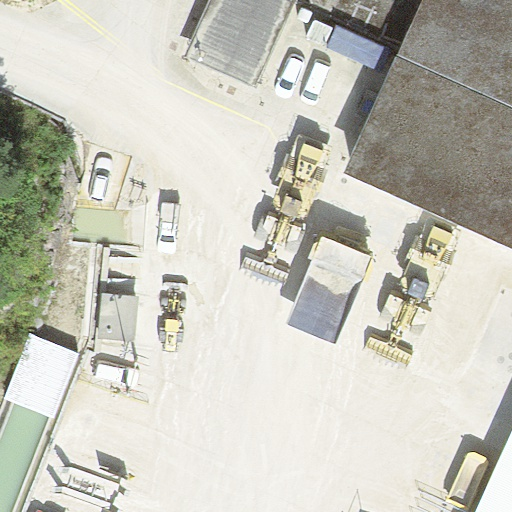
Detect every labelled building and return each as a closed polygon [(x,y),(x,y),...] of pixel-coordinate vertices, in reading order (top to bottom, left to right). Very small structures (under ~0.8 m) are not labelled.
[(288,0),(407,50),(428,0),(213,0),(191,51),(251,77),(284,0),(288,0)] [(511,0),(428,0),(407,50),(351,181),(511,249),(511,0)] [(468,251),(404,223),(402,228),(345,203),(306,291),(366,317),(370,309),(431,335),(468,251)] [(136,338),(144,296),(108,290),(100,331),(136,338)] [(61,416),(86,351),(35,332),(11,397),(61,416)] [(511,511),(511,445),(482,511),(511,511)]
